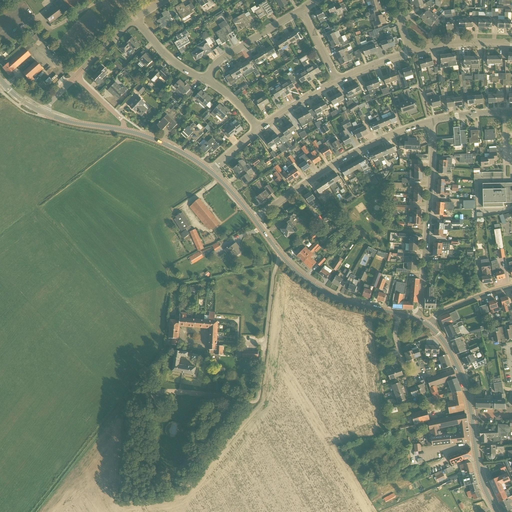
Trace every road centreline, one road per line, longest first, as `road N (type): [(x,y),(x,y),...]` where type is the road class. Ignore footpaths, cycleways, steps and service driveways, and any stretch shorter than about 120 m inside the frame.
road 1 (residential): [(253,219),(343,157),(428,122)]
road 2 (residential): [(417,320),(428,122)]
road 3 (track): [(129,503),(180,495),(257,392)]
road 4 (residential): [(257,392),(281,254)]
road 5 (tertiary): [(397,314),(318,287),(281,254)]
road 6 (residential): [(202,81),(222,59),(302,9)]
